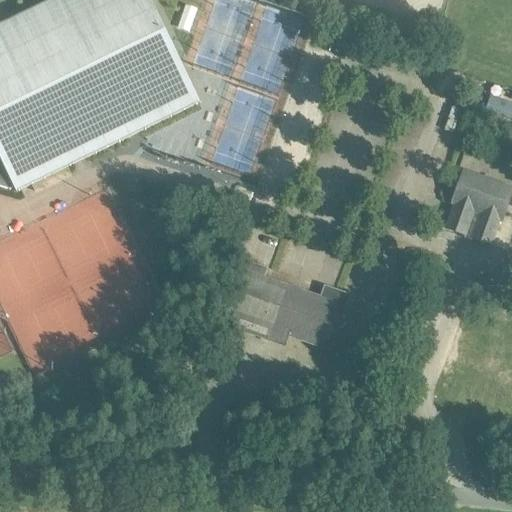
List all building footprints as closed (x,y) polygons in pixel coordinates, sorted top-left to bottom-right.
[(0,188),(10,191),(13,190),(15,194),(159,124),(199,105),(159,24),(147,0),(55,0),(0,27),(0,188)] [(451,209),(454,210),(447,231),(491,246),(500,223),(502,224),(511,195),(511,190),(463,174),(451,209)] [(240,272),(225,315),(237,319),(234,328),(268,340),(286,288),(240,272)] [(286,288),(268,340),(286,346),(289,338),(330,352),(349,297),(327,289),(323,301),(286,288)] [(511,349),(468,351),(468,358),(460,359),(460,375),(486,374),(487,390),(511,389),(511,349)] [(453,378),(445,400),(468,409),(476,386),(453,378)] [(498,412),(494,421),(504,425),(508,415),(498,412)]
